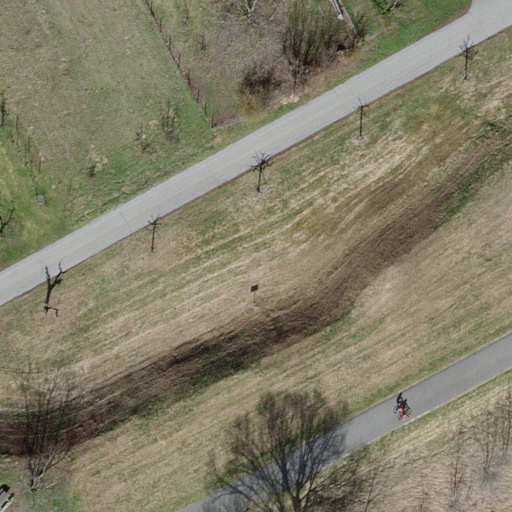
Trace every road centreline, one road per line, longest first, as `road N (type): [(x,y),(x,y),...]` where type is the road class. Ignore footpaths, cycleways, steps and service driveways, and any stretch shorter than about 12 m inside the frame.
road 1 (residential): [(0,286),(511,5)]
road 2 (track): [(201,511),(511,343)]
